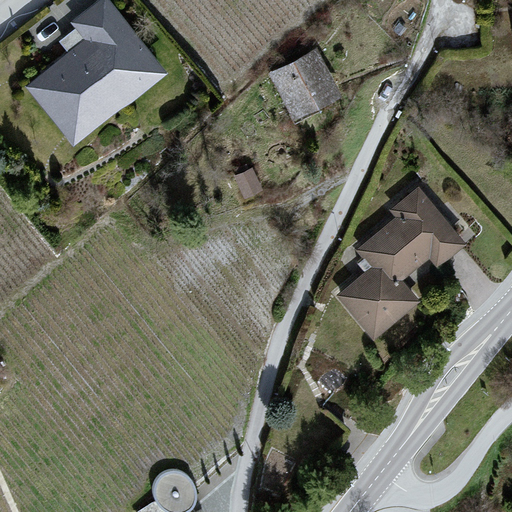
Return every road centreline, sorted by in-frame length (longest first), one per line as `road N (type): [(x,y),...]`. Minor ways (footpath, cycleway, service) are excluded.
road 1 (secondary): [(381,472),(511,309)]
road 2 (residential): [(381,472),(416,495),(443,490),(511,409)]
